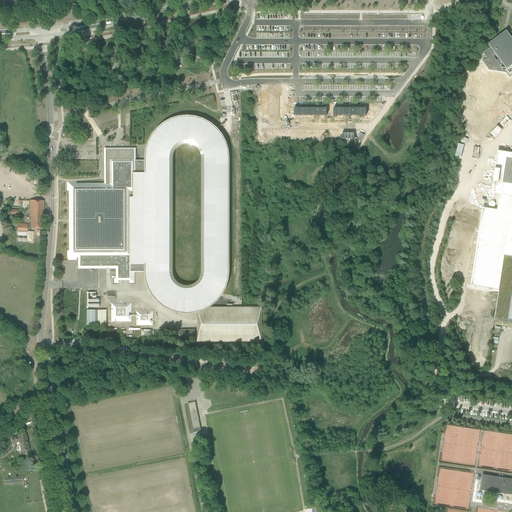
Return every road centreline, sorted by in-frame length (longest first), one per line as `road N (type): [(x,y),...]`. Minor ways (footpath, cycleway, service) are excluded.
road 1 (unclassified): [(38,341),(49,115)]
road 2 (unclassified): [(258,375),(38,341)]
road 3 (unclassified): [(49,115),(225,80)]
road 4 (unclassified): [(226,85),(403,80)]
road 5 (secondary): [(92,24),(219,0)]
